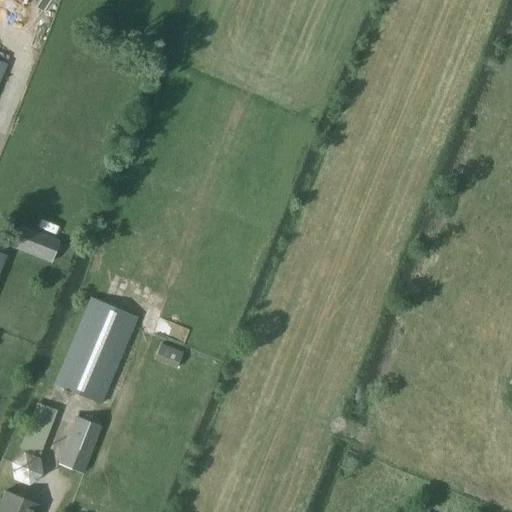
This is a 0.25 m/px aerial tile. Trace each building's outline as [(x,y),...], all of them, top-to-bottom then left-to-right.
[(125,349),(139,317),(89,297),(52,385),(101,405),(116,371),(124,375),(134,353),(125,349)] [(181,354),(159,345),(154,360),(176,368),(181,354)] [(24,452),(11,460),(13,479),(29,485),(43,475),(40,458),(38,457),(56,412),(41,406),(24,452)] [(82,473),(100,426),(76,417),(57,463),(82,473)] [(0,503),(0,511),(35,511),(38,506),(5,491),(0,503)]
